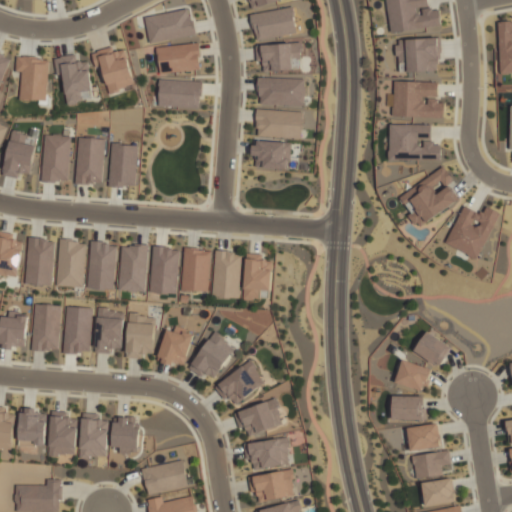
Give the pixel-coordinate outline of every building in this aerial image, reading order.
[(249,0),(251,8),(281,0),(249,0)] [(428,9),(427,0),(386,0),(390,32),(441,26),(439,8),(428,9)] [(251,14),(255,40),(296,33),(292,7),(251,14)] [(149,43),(195,35),(190,8),(144,16),(149,43)] [(511,72),(511,20),(498,21),(500,73),(511,72)] [(398,72),(440,71),(439,38),(397,39),(398,72)] [(157,46),(159,73),(199,70),(198,43),(157,46)] [(262,44),(263,71),(301,69),(300,43),(262,44)] [(125,49),(113,52),(111,47),(91,52),(96,69),(102,68),(108,92),(134,85),(125,49)] [(0,83),(10,56),(0,52),(0,83)] [(88,60),(79,62),(78,54),(54,57),(56,75),(62,74),(66,105),(82,103),(80,91),(92,90),(88,60)] [(48,58),(16,57),(15,71),(21,71),(19,100),(47,100),(48,58)] [(305,105),(305,78),(259,76),(258,104),(305,105)] [(158,106),(200,108),(201,81),(159,79),(158,106)] [(443,118),(444,100),(428,100),(428,103),(423,102),(423,97),(437,97),(438,82),(394,81),(393,116),(443,118)] [(302,110),(257,109),(256,137),(301,138),(302,110)] [(443,160),(443,144),(430,144),(431,124),(389,124),(389,159),(443,160)] [(35,146),(24,144),(26,133),(11,130),(2,175),(18,178),(19,173),(30,175),(35,146)] [(42,181),(69,182),(70,135),(43,134),(42,181)] [(104,138),(77,137),(75,184),(102,185),(104,138)] [(290,143),(252,141),(252,155),(261,156),(261,168),(289,169),(290,143)] [(137,145),(110,144),(108,186),(135,187),(137,145)] [(399,195),(410,213),(408,215),(416,228),(459,201),(449,184),(454,181),(445,167),(399,195)] [(446,245),(480,258),(498,211),(484,206),(481,213),(462,205),(446,245)] [(24,241),(14,239),(15,234),(0,231),(0,278),(0,279),(1,275),(17,278),(24,241)] [(54,239),(28,238),(26,284),(53,285),(54,239)] [(84,287),(85,241),(58,240),(57,286),(84,287)] [(88,288),(115,289),(116,243),(90,242),(88,288)] [(148,245),(121,244),(119,291),(146,292),(148,245)] [(177,293),(179,247),(152,247),(151,292),(177,293)] [(184,248),(182,290),(209,292),(211,249),(184,248)] [(213,297),(238,298),(240,252),(214,251),(213,297)] [(244,299),(258,300),(258,289),(271,290),(272,260),(264,260),(264,254),(245,253),(244,299)] [(31,351),(58,353),(60,305),(33,304),(31,351)] [(90,353),(91,307),(65,306),(63,352),(90,353)] [(94,350),(121,352),(124,310),(97,308),(94,350)] [(0,316),(0,318),(0,347),(25,348),(27,313),(8,311),(8,316),(0,316)] [(126,358),(145,358),(145,353),(154,353),(155,316),(128,315),(126,358)] [(166,326),(158,360),(174,363),(174,362),(185,365),(192,332),(166,326)] [(414,350),(438,367),(451,348),(427,331),(414,350)] [(202,378),(206,373),(213,378),(235,348),(214,333),(189,368),(202,378)] [(404,359),(432,368),(428,379),(430,380),(428,386),(424,384),(422,390),(396,382),(404,359)] [(216,387),(250,360),(255,368),(260,375),(259,376),(264,382),(237,403),(233,399),(232,400),(229,395),(225,398),(216,387)] [(394,395),(424,396),(424,405),(423,405),(423,408),(427,408),(427,419),(394,419),(394,395)] [(239,410),(247,436),(284,424),(276,399),(239,410)] [(0,449),(13,450),(14,414),(7,413),(7,406),(0,405),(0,449)] [(18,445),(44,446),(46,413),(36,412),(36,410),(19,409),(18,445)] [(49,455),(76,455),(77,418),(68,418),(68,411),(50,410),(49,455)] [(81,413),(80,457),(107,457),(108,419),(99,419),(100,413),(81,413)] [(119,453),(138,453),(139,418),(113,417),(112,447),(120,447),(119,453)] [(411,452),(442,446),(437,422),(406,428),(411,452)] [(249,443),(253,470),(291,464),(286,437),(249,443)] [(413,455),(449,450),(451,464),(441,465),(443,474),(417,478),(415,464),(414,464),(413,455)] [(150,494),(149,487),(148,487),(146,479),(145,479),(143,468),(183,460),(189,486),(150,494)] [(254,475),(258,501),(295,496),(291,469),(254,475)] [(423,483),(452,478),(454,492),(453,492),(454,493),(456,501),(427,506),(423,483)] [(18,511),(18,510),(17,510),(17,503),(16,503),(16,484),(47,484),(47,479),(61,479),(61,485),(64,485),(64,499),(61,499),(61,511),(18,511)] [(150,511),(149,505),(150,505),(149,499),(162,496),(164,502),(193,495),(196,511),(150,511)] [(261,509),(261,511),(300,511),(297,500),(261,509)]
